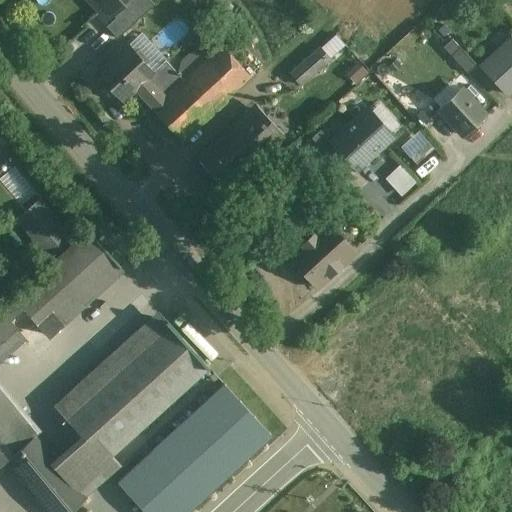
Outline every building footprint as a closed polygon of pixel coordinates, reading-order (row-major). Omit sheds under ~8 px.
[(104,6),(115,18),(133,2),(131,0),(89,0),(99,10),(104,6)] [(110,22),(109,24),(120,36),(154,4),(149,0),(131,0),(133,2),(115,18),(110,22)] [(99,10),(110,22),(115,18),(104,6),(99,10)] [(511,38),(480,67),(507,94),(511,89),(511,38)] [(452,40),(443,47),(467,74),(475,66),(452,40)] [(97,74),(122,101),(134,90),(154,72),(153,72),(128,45),(97,74)] [(152,109),(182,140),(226,100),(225,99),(250,77),(222,46),(183,81),(152,109)] [(320,48),(290,74),(300,85),(330,59),(320,48)] [(134,90),(152,109),(183,81),(165,60),(153,72),(154,72),(134,90)] [(356,61),(348,78),(360,84),(368,67),(356,61)] [(461,89),(438,109),(462,136),(486,114),(461,89)] [(330,142),(344,157),(356,170),(393,136),(367,108),(330,142)] [(252,109),(199,158),(226,188),(279,139),(252,109)] [(320,130),(311,138),(335,165),(344,157),(330,142),(320,130)] [(386,178),(403,196),(419,181),(402,163),(386,178)] [(327,222),(328,223),(347,205),(330,187),(303,211),(320,229),(327,222)] [(20,217),(44,255),(71,237),(47,200),(20,217)] [(289,256),(317,286),(354,252),(328,223),(327,222),(320,229),(289,256)] [(120,269),(86,231),(12,298),(43,334),(45,335),(76,307),(120,269)] [(511,248),(488,275),(511,297),(511,248)] [(428,291),(332,364),(373,417),(415,385),(443,422),(501,377),(476,345),(440,373),(428,356),(460,332),(428,291)] [(12,298),(0,308),(0,370),(43,334),(12,298)] [(143,313),(47,399),(62,415),(157,329),(143,313)] [(157,329),(62,415),(72,426),(88,443),(95,435),(113,454),(209,368),(166,320),(157,329)] [(0,374),(0,394),(34,435),(47,448),(56,440),(0,374)] [(150,511),(183,511),(271,434),(226,383),(119,477),(150,511)] [(0,394),(0,468),(9,462),(7,459),(34,435),(0,394)] [(56,440),(47,448),(83,493),(119,461),(113,454),(95,435),(88,443),(72,426),(56,440)] [(47,448),(34,435),(7,459),(9,462),(50,511),(69,511),(87,497),(83,493),(47,448)]
